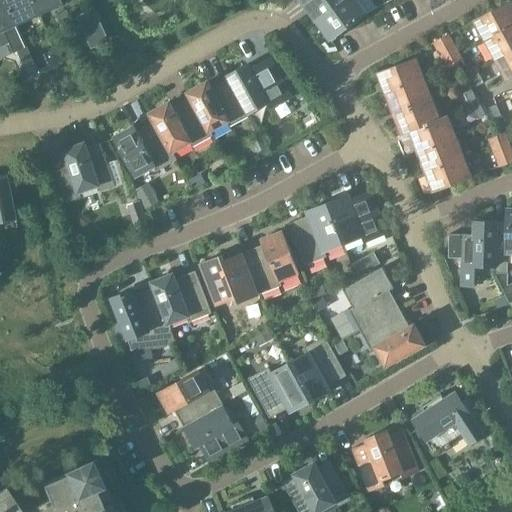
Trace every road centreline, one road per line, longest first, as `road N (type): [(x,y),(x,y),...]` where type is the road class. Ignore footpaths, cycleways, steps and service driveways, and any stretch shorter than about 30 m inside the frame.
road 1 (residential): [(372,141),(261,204),(94,274),(87,296),(94,333),(167,468),(187,487),(218,481),(468,343)]
road 2 (residential): [(327,81),(283,28),(245,23),(90,112),(0,127)]
road 3 (residential): [(327,81),(477,0)]
road 4 (residential): [(468,343),(408,224)]
